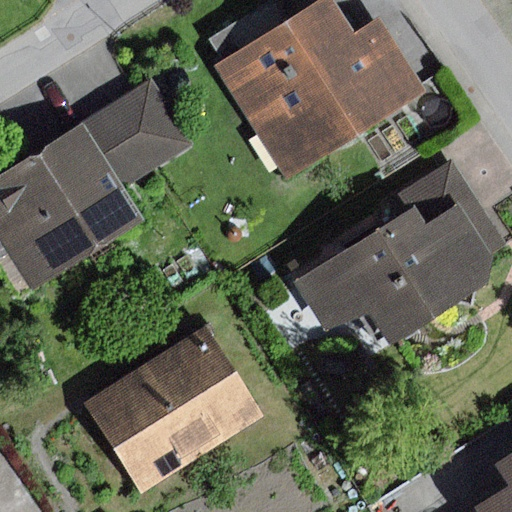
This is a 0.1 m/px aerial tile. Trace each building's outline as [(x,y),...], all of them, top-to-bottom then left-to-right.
[(272,0),(210,39),(224,61),(289,21),(275,0),(272,0)] [(224,61),(218,66),(289,178),(424,93),(378,22),(357,35),(334,0),(322,0),(289,21),(224,61)] [(154,85),(117,107),(155,171),(192,150),(154,85)] [(117,107),(86,126),(124,190),(155,171),(117,107)] [(86,126),(0,178),(0,235),(1,236),(34,290),(145,223),(124,190),(86,126)] [(418,207),(298,284),(333,338),(371,314),(396,351),(493,289),(494,256),(462,207),(431,227),(418,207)] [(206,328),(86,404),(143,494),(263,418),(206,328)] [(511,481),(511,490),(479,511),(480,511),(511,511),(511,463),(504,469),(511,481)]
